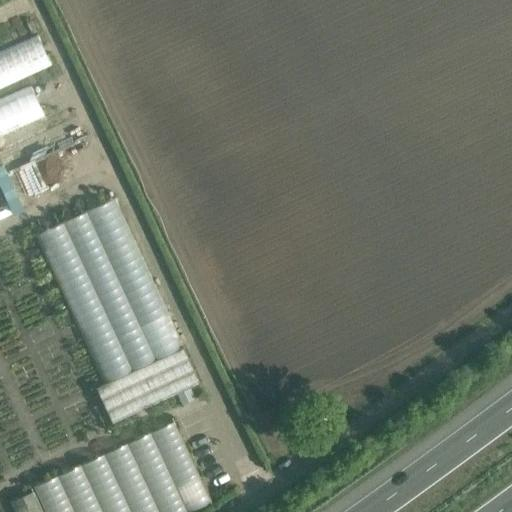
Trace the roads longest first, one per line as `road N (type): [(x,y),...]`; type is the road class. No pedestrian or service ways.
road 1 (unclassified): [(234,511),(511,312)]
road 2 (motorway): [(511,405),(367,511)]
